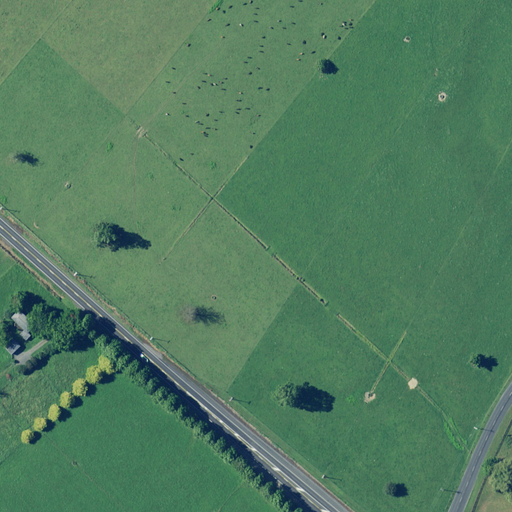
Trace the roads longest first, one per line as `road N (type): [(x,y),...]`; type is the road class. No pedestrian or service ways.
road 1 (primary): [(0,225),(323,511)]
road 2 (unclassified): [(456,511),(511,393)]
